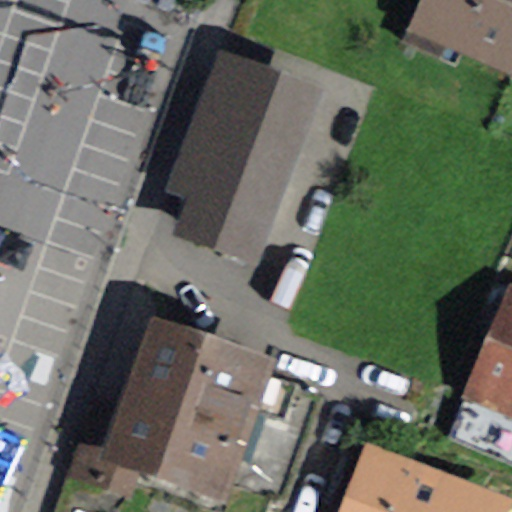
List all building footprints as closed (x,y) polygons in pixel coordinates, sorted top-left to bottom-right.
[(511,0),(443,0),(434,20),(419,13),(409,36),(452,56),(461,36),(507,57),(511,45),(511,0)] [(250,254),(307,103),(225,72),(184,180),(204,188),(188,230),(250,254)] [(511,259),(511,234),(503,256),(511,259)] [(475,382),(451,437),(511,463),(511,309),(480,384),(475,382)] [(285,505),(322,401),(188,354),(195,334),(163,322),(160,344),(133,419),(94,405),(70,473),(101,484),(115,446),(123,449),(113,475),(128,480),(116,511),(264,511),(269,499),(285,505)] [(377,467),(359,511),(485,511),(487,509),(377,467)]
